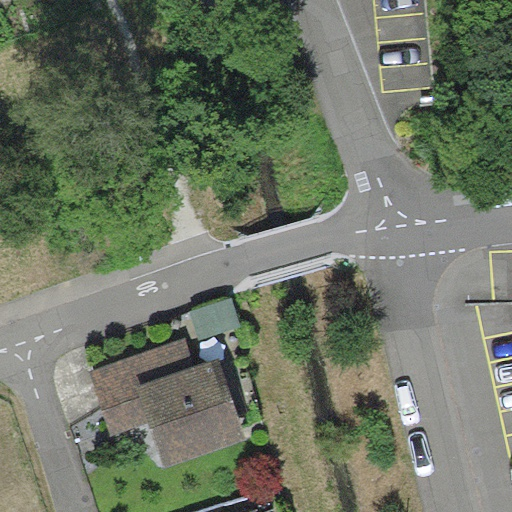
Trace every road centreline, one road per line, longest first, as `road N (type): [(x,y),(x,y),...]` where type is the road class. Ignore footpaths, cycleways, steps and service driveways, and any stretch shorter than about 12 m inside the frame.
road 1 (residential): [(0,348),(393,220)]
road 2 (residential): [(393,220),(457,511)]
road 3 (residential): [(312,0),(393,220)]
